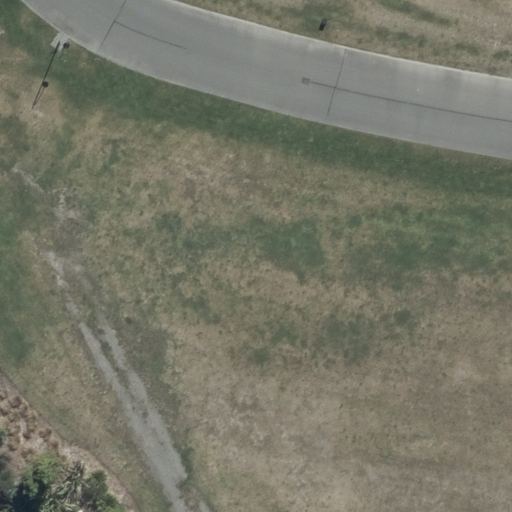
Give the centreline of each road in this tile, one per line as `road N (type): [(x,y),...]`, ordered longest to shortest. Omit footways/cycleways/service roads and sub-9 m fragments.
road 1 (residential): [(511,120),(278,74),(136,33),(84,0)]
road 2 (track): [(39,213),(199,511)]
